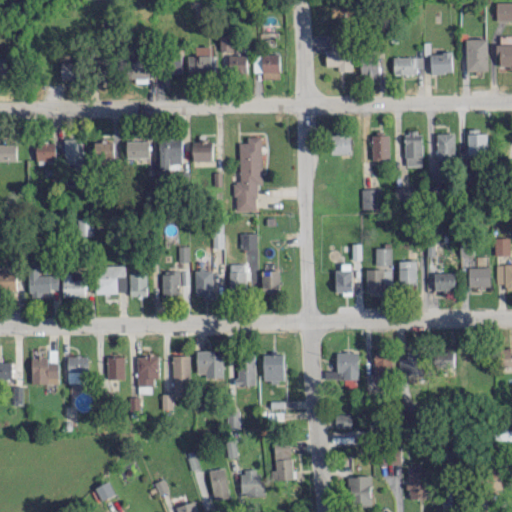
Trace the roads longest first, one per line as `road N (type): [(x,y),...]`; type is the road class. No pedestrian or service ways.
road 1 (residential): [(327,511),(311,319),(304,0)]
road 2 (residential): [(0,325),(511,316)]
road 3 (residential): [(143,108),(511,99)]
road 4 (residential): [(0,108),(137,107)]
